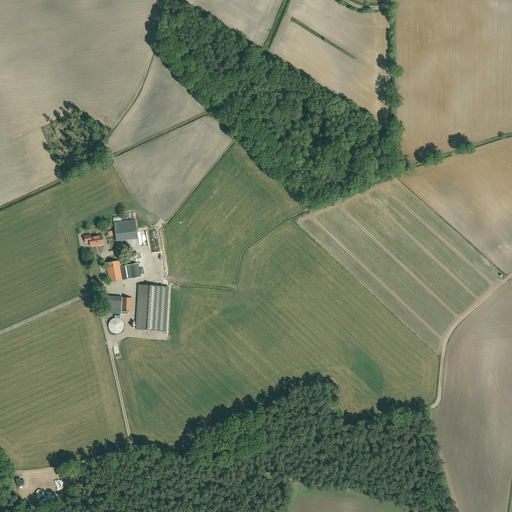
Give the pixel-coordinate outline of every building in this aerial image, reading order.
[(117,222),(118,241),(143,238),(142,231),(139,231),(138,220),(117,222)] [(104,245),(102,235),(91,237),(90,235),(84,236),(86,243),(90,242),(91,246),(97,245),(97,246),(104,245)] [(120,267),(119,261),(106,263),(109,282),(132,278),(140,277),(138,264),(130,266),(130,265),(120,267)] [(168,287),(139,285),(136,329),(165,331),(168,287)] [(132,298),(117,297),(116,309),(131,310),(132,298)] [(124,328),(124,327),(124,326),(124,325),(124,324),(123,323),(123,322),(122,321),(121,320),(120,319),(119,319),(118,318),(117,318),(116,318),(115,318),(114,318),(113,319),(112,319),(111,320),(110,321),(109,322),(109,323),(109,324),(108,325),(108,326),(108,327),(109,328),(109,329),(109,330),(110,330),(110,331),(111,332),(112,332),(113,333),(114,333),(115,333),(116,334),(117,334),(117,333),(118,333),(119,333),(120,332),(121,332),(122,331),(122,330),(123,330),(123,329),(124,328)]
